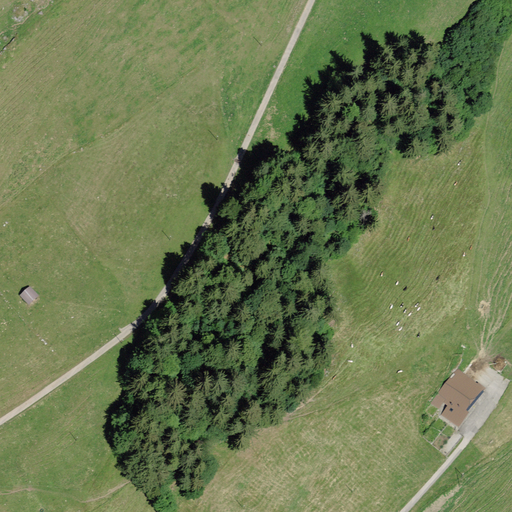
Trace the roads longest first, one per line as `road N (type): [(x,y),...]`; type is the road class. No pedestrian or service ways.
road 1 (unclassified): [(0,421),(154,315),(175,291),(220,216),(312,0)]
road 2 (unclassified): [(403,511),(501,391)]
